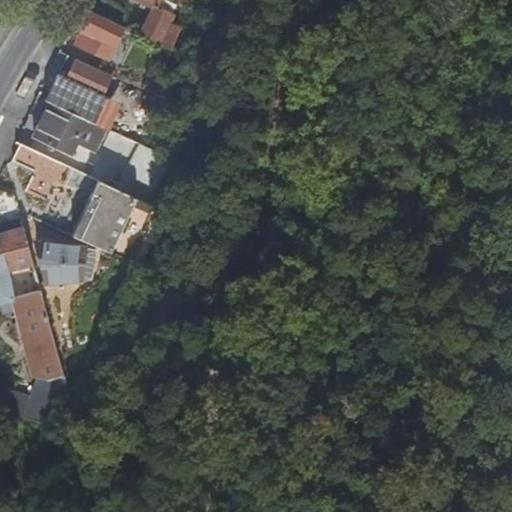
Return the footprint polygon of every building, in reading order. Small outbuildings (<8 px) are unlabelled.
[(102,0),(99,0),(92,15),(116,27),(124,11),(102,0)] [(178,2),(175,0),(131,0),(153,10),(139,38),(169,53),(179,32),(168,27),(172,19),(182,25),(191,8),(178,2)] [(92,15),(80,8),(71,27),(78,31),(88,36),(81,49),(107,62),(122,30),(116,27),(92,15)] [(88,36),(78,31),(72,44),(81,49),(88,36)] [(109,79),(67,58),(60,74),(71,79),(68,86),(89,96),(93,90),(102,94),(109,79)] [(89,96),(68,86),(66,91),(58,87),(51,102),(100,127),(106,113),(101,110),(104,104),(89,96)] [(160,102),(168,106),(175,92),(166,87),(160,102)] [(103,132),(50,105),(34,138),(69,155),(75,144),(93,153),(103,132)] [(180,114),(167,108),(156,130),(169,136),(180,114)] [(129,134),(125,143),(145,153),(149,143),(129,134)] [(60,166),(21,147),(13,163),(33,174),(24,194),(42,203),(60,166)] [(134,203),(97,184),(70,240),(109,259),(131,210),(134,203)] [(0,195),(0,204),(14,201),(0,195)] [(0,227),(20,219),(14,201),(0,204),(0,227)] [(150,211),(134,203),(131,210),(147,217),(150,211)] [(48,425),(66,387),(53,341),(20,219),(0,227),(0,303),(2,311),(9,309),(10,314),(16,313),(34,381),(38,381),(49,382),(57,379),(58,384),(47,392),(36,388),(24,384),(11,394),(0,390),(0,412),(5,414),(48,425)] [(83,253),(34,245),(46,287),(80,284),(83,253)] [(38,381),(36,388),(47,392),(58,384),(57,379),(49,382),(38,381)] [(48,425),(32,460),(45,462),(66,387),(48,425)] [(16,455),(32,460),(48,425),(5,414),(4,419),(23,424),(16,455)]
